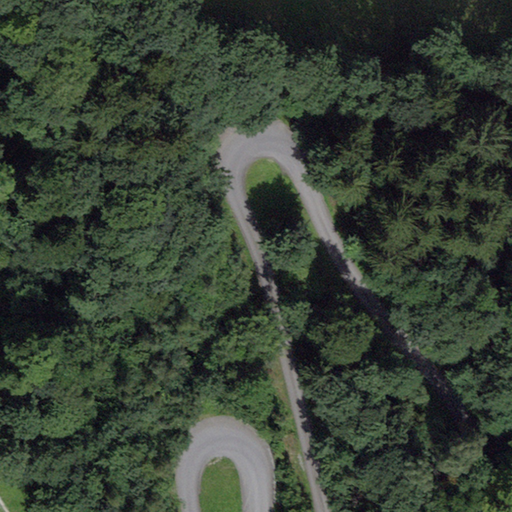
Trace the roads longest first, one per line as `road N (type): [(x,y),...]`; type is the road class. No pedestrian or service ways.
road 1 (unclassified): [(323,511),(274,298),(232,178),(236,149),(264,133),(293,153),(337,254),(457,409),(496,511)]
road 2 (unclassified): [(190,511),(192,454),(219,437),(246,451),(258,511)]
